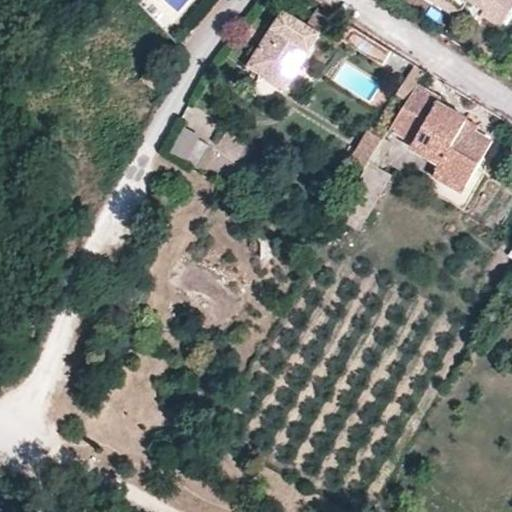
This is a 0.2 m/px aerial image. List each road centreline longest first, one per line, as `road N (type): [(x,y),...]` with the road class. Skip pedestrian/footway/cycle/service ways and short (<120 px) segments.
road 1 (residential): [(0,432),(9,436),(44,381),(70,294),(146,145),(243,0)]
road 2 (track): [(170,511),(9,436)]
